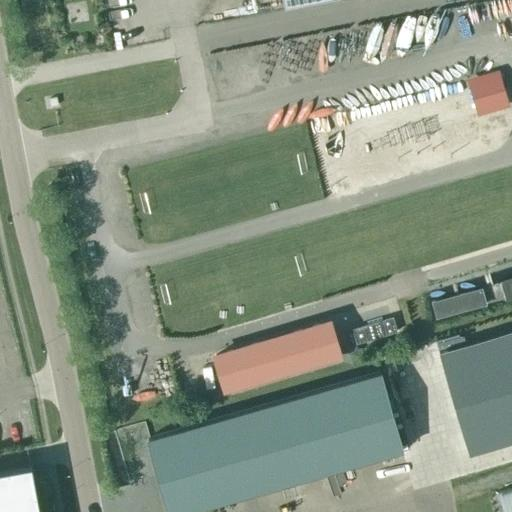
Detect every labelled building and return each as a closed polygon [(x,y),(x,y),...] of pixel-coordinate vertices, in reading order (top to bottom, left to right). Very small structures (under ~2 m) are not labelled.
[(503,73),(469,78),(476,117),(510,111),(503,73)] [(338,353),(328,321),(215,355),(224,387),(338,353)] [(511,329),(438,351),(468,453),(511,440),(511,329)] [(379,372),(146,439),(167,511),(185,511),(402,449),(379,372)] [(39,511),(31,465),(0,470),(0,511),(39,511)] [(511,511),(511,486),(501,490),(506,511),(511,511)]
